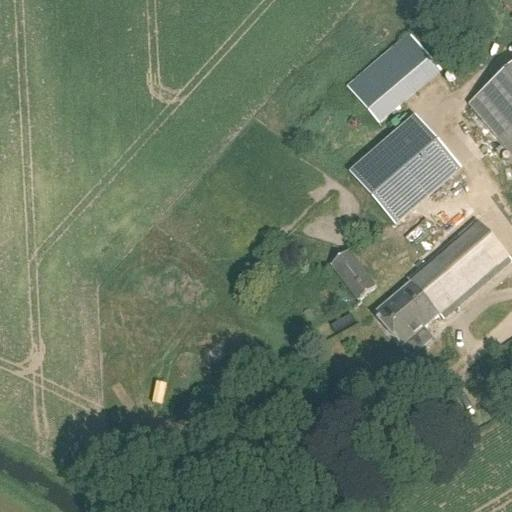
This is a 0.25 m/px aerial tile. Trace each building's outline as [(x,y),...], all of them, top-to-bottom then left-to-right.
[(442,75),(410,38),(348,90),(380,127),(442,75)] [(511,71),(468,108),(511,159),(511,71)] [(423,120),(357,175),(398,224),(464,170),(423,120)] [(427,217),(444,235),(455,224),(438,207),(427,217)] [(511,266),(477,224),(409,280),(413,284),(374,317),(402,350),(410,360),(433,341),(424,331),(440,318),(444,322),(511,266)] [(376,289),(350,254),(331,269),(357,303),(376,289)] [(322,305),(337,298),(329,283),(315,291),(322,305)]
